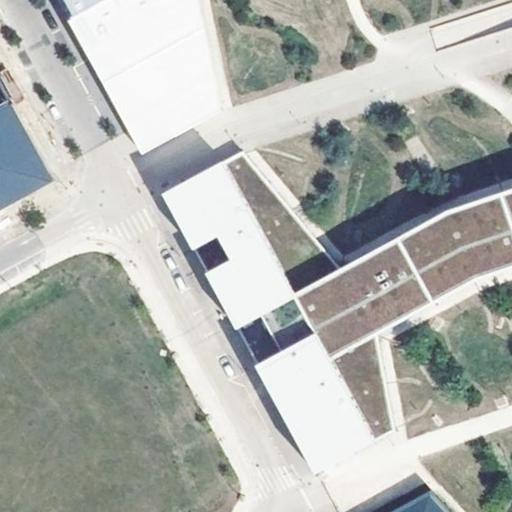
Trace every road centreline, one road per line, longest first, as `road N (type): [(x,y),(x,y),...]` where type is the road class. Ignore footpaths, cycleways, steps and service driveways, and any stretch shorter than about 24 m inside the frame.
road 1 (residential): [(511,43),(232,129),(118,190)]
road 2 (residential): [(272,511),(274,479),(262,446),(118,190)]
road 3 (residential): [(118,190),(16,0)]
road 4 (residential): [(118,190),(0,255)]
